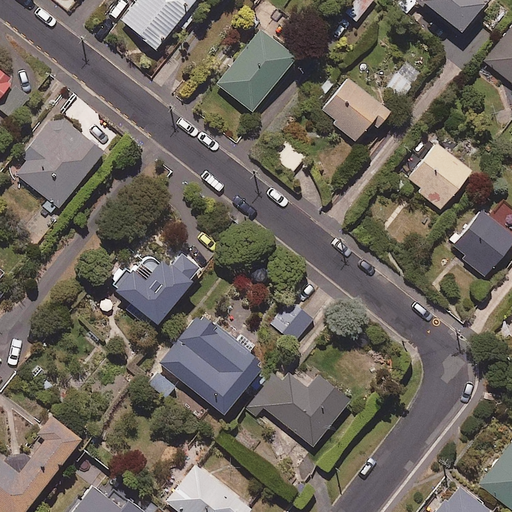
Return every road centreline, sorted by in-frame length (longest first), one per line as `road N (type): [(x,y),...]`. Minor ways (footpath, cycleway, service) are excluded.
road 1 (residential): [(4,0),(420,325),(446,358)]
road 2 (residential): [(355,511),(442,400),(446,358)]
